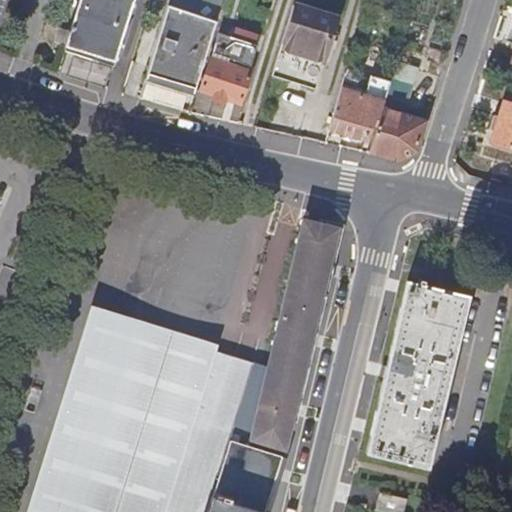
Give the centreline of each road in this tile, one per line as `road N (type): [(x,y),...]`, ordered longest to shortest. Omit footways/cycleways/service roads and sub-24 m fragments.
road 1 (tertiary): [(0,87),(104,126),(388,191)]
road 2 (residential): [(388,191),(314,511)]
road 3 (residential): [(424,196),(483,0)]
